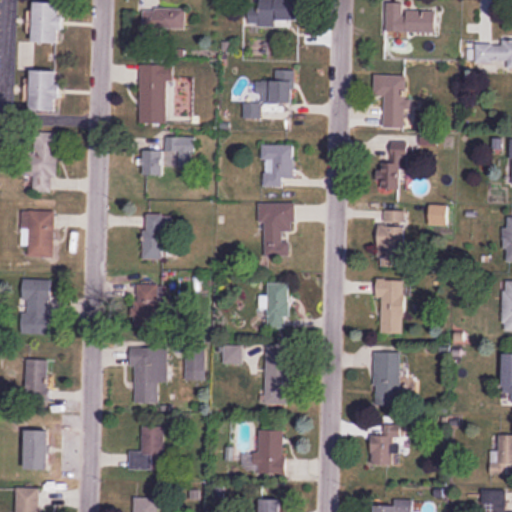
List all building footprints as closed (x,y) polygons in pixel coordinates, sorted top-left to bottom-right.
[(249,0),(250,26),(299,26),(298,0),(249,0)] [(62,43),(62,2),(35,2),(35,43),(62,43)] [(143,28),(186,29),(187,9),(143,8),(143,28)] [(408,11),(408,34),(437,34),(437,11),(408,11)] [(17,69),(32,69),(32,42),(17,42),(17,69)] [(509,62),(509,70),(511,69),(511,42),(477,43),(477,62),(509,62)] [(140,65),(140,124),(167,124),(167,80),(175,80),(175,65),(140,65)] [(59,70),(32,70),(32,111),(59,111),(59,70)] [(295,103),(295,70),(275,70),(275,85),(271,85),(271,103),(295,103)] [(408,75),(383,75),(383,119),(408,119),(408,75)] [(57,132),(34,132),(33,155),(24,154),(23,176),(34,176),(34,193),(56,194),(57,132)] [(197,137),(175,138),(175,168),(197,168),(197,137)] [(405,190),(406,142),(391,142),(390,164),(378,164),(377,190),(405,190)] [(295,145),(263,145),(263,188),(284,188),(284,177),(295,177),(295,145)] [(167,175),(167,149),(143,149),(143,175),(167,175)] [(265,224),(265,257),(289,257),(289,232),(296,232),(296,203),(259,203),(259,224),(265,224)] [(405,261),(407,210),(380,210),(379,261),(405,261)] [(56,258),(56,211),(22,211),(22,246),(29,246),(29,258),(56,258)] [(164,260),(165,229),(173,229),(173,215),(144,215),(144,260),(164,260)] [(23,280),(22,334),(53,335),(54,280),(23,280)] [(381,298),(381,334),(405,334),(405,280),(377,280),(377,298),(381,298)] [(260,295),(260,314),(267,314),(267,329),(288,329),(288,284),(268,284),(268,295),(260,295)] [(159,285),(135,285),(135,327),(159,327),(159,285)] [(133,347),(133,404),(159,404),(159,382),(168,382),(168,347),(133,347)] [(186,380),(206,380),(206,347),(186,347),(186,380)] [(401,352),(375,352),(374,406),(400,406),(401,352)] [(503,405),(511,404),(511,353),(503,354),(503,405)] [(50,360),(27,360),(27,402),(50,402),(50,360)] [(282,371),(267,371),(267,391),(282,391),(282,371)] [(129,470),(164,471),(164,424),(142,424),(142,451),(130,451),(129,470)] [(400,424),(384,424),(384,435),(372,435),(372,466),(400,466),(400,424)] [(260,430),(259,452),(256,452),(255,474),(285,474),(286,430),(260,430)] [(27,470),(50,470),(50,431),(27,431),(27,470)] [(491,451),(491,475),(511,474),(511,434),(499,434),(499,451),(491,451)]
